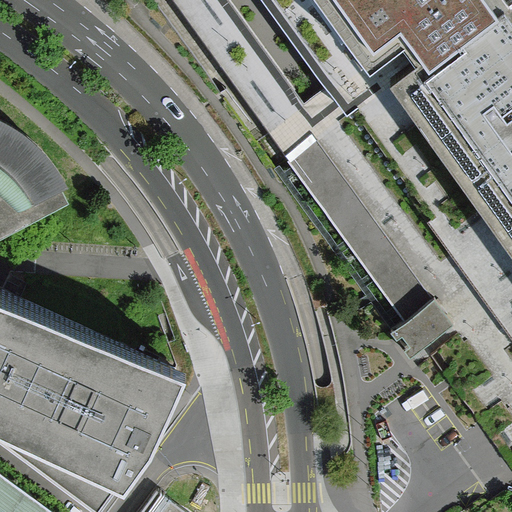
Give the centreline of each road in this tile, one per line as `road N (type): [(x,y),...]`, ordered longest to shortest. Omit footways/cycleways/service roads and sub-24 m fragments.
road 1 (secondary): [(307,511),(288,350),(227,191),(152,96),(37,0)]
road 2 (secondary): [(0,32),(95,106),(181,219),(236,350),(254,428),(258,511)]
